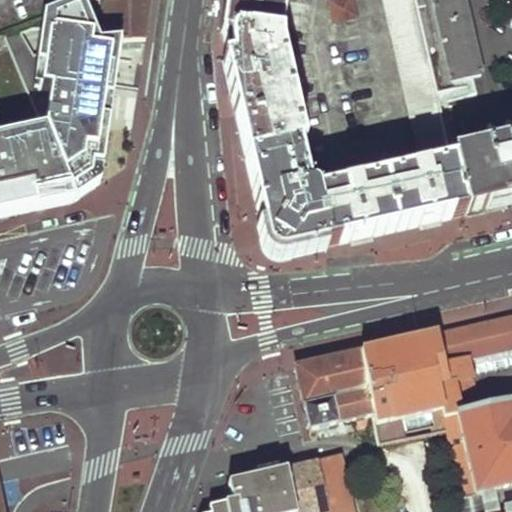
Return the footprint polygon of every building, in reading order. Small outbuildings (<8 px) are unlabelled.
[(100,17),(102,47),(119,45),(144,42),(147,21),(150,0),(125,0),(99,3),(100,17)] [(425,224),(463,216),(452,166),(310,197),(298,148),(302,147),(279,50),(278,38),(283,0),(225,0),(220,37),(221,64),(262,239),(286,256),(311,251),(361,239),(425,224)] [(352,0),(332,0),(328,1),(333,22),(357,16),(352,0)] [(413,0),(382,0),(419,161),(449,155),(438,105),(434,88),(413,0)] [(461,0),(413,0),(434,88),(470,80),(479,78),(461,0)] [(0,220),(72,203),(99,186),(119,45),(102,47),(98,47),(80,4),(41,20),(31,91),(49,93),(43,132),(0,142),(0,220)] [(470,80),(434,88),(438,105),(474,96),(470,80)] [(511,145),(451,160),(452,166),(463,216),(506,206),(511,204),(511,145)] [(511,402),(459,415),(455,395),(458,391),(473,388),(467,361),(511,350),(511,318),(426,339),(445,432),(458,499),(491,491),(511,486),(511,402)] [(379,446),(445,432),(426,339),(393,346),(359,354),(373,416),(379,446)] [(293,369),(307,432),(373,416),(359,354),(293,369)] [(315,466),(325,511),(351,511),(339,463),(330,465),(329,462),(315,465),(315,466)] [(292,511),(325,511),(315,466),(284,474),(292,511)] [(292,511),(284,474),(230,486),(207,511),(292,511)] [(494,511),(491,491),(458,499),(460,511),(494,511)]
